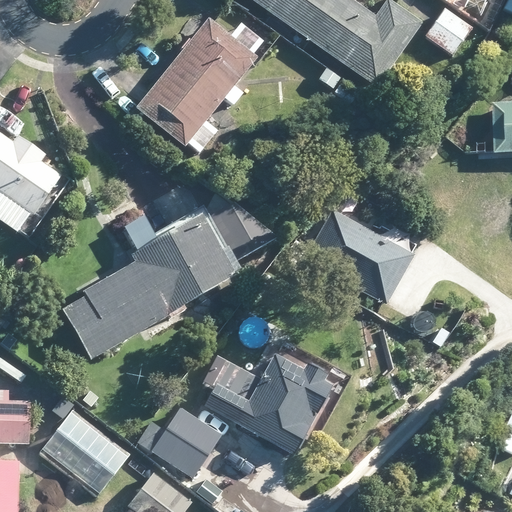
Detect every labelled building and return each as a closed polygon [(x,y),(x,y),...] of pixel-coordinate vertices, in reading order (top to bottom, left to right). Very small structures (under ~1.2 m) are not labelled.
[(243,0),(304,43),(335,0),(243,0)] [(335,0),(304,43),(372,91),(417,26),(397,12),(383,1),(371,18),(344,0),(335,0)] [(511,0),(504,0),(499,10),(510,16),(511,12),(511,0)] [(439,12),(431,24),(425,30),(453,50),(467,30),(441,10),(439,12)] [(252,60),(237,47),(204,21),(191,37),(159,76),(147,91),(138,102),(131,110),(180,149),(185,143),(221,100),(224,103),(231,94),(227,91),(250,62),(252,60)] [(331,93),(347,105),(355,94),(339,82),(331,93)] [(511,103),(490,105),(492,156),(511,155),(511,103)] [(7,144),(0,138),(0,198),(2,200),(0,203),(0,220),(26,238),(38,220),(31,215),(57,177),(36,164),(40,159),(11,139),(7,144)] [(358,199),(376,181),(365,170),(347,189),(358,199)] [(213,220),(237,264),(277,242),(239,205),(213,220)] [(180,308),(218,285),(228,280),(226,277),(234,272),(198,209),(155,233),(127,249),(130,254),(127,256),(124,258),(128,264),(126,266),(77,294),(80,298),(56,312),(86,363),(148,327),(164,318),(166,321),(182,311),(180,308)] [(409,259),(329,218),(303,268),(382,310),(409,259)] [(198,409),(288,459),(327,391),(325,390),(336,370),(311,355),(304,369),(300,367),(296,373),(283,366),(269,357),(256,379),(246,374),(225,362),(209,390),(198,409)] [(0,370),(19,383),(23,377),(0,360),(0,370)] [(23,465),(25,407),(25,403),(4,403),(5,392),(0,392),(0,511),(12,511),(13,473),(13,465),(23,465)] [(89,392),(78,407),(85,412),(96,398),(89,392)] [(198,466),(218,436),(192,420),(175,408),(160,432),(147,425),(134,444),(189,480),(198,466)] [(40,454),(94,498),(127,457),(69,411),(64,418),(37,452),(40,454)] [(497,490),(504,476),(491,470),(485,484),(497,490)] [(181,511),(188,504),(149,474),(123,508),(128,511),(181,511)]
